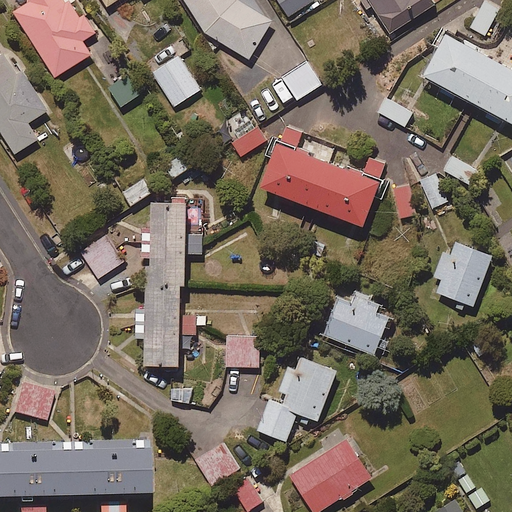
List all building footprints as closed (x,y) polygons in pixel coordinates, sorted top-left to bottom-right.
[(68,0),(66,1),(65,0),(31,0),(32,1),(15,11),(58,78),(93,56),(85,42),(98,34),(86,16),(82,18),(70,0),(68,0)] [(102,0),(108,9),(121,0),(102,0)] [(239,0),(186,0),(207,31),(251,60),(275,23),(239,0)] [(278,0),(291,19),(317,2),(315,0),(278,0)] [(439,6),(435,0),(355,0),(380,42),(439,6)] [(502,10),(487,1),(471,27),(486,36),(502,10)] [(442,84),(438,91),(454,99),(457,93),(489,110),(486,116),(499,124),(503,118),(511,122),(511,69),(450,35),(427,76),(442,84)] [(20,75),(6,54),(0,58),(0,128),(17,155),(40,140),(30,124),(50,112),(25,72),(20,75)] [(202,90),(180,55),(154,72),(176,107),(202,90)] [(323,85),(309,62),(285,78),(299,100),(323,85)] [(142,96),(129,77),(109,91),(122,110),(142,96)] [(414,114),(387,99),(380,113),(407,128),(414,114)] [(305,132),(289,126),(265,190),(368,230),(392,166),(372,158),(365,177),(297,152),(305,132)] [(268,141),(260,128),(234,144),(242,157),(268,141)] [(196,166),(187,153),(167,167),(176,180),(196,166)] [(479,173),(452,156),(445,169),(471,186),(479,173)] [(450,203),(439,174),(423,180),(434,209),(450,203)] [(412,186),(396,189),(402,221),(419,218),(412,186)] [(189,288),(191,203),(157,203),(156,230),(145,230),(144,259),(152,259),(150,308),(138,308),(137,337),(150,337),(149,368),(183,369),(185,288),(189,288)] [(126,263),(107,232),(81,248),(100,279),(126,263)] [(496,258),(459,243),(454,256),(446,253),(436,278),(444,281),(439,294),(476,308),(496,258)] [(381,307),(344,291),(326,334),(377,356),(392,320),(378,314),(381,307)] [(261,337),(228,337),(229,368),(262,367),(261,337)] [(340,372),(302,357),(297,370),(290,367),(276,402),(270,399),(258,431),(288,443),(299,414),(320,422),(340,372)] [(55,391),(24,384),(16,414),(48,421),(55,391)] [(326,511),(375,480),(349,440),(292,478),(314,511),(326,511)] [(242,471),(225,443),(197,461),(213,488),(242,471)] [(0,503),(22,502),(21,511),(46,511),(46,502),(101,501),(101,511),(128,511),(128,500),(153,499),(151,444),(0,447),(0,503)] [(249,511),(265,502),(250,479),(233,489),(247,511),(249,511)] [(464,511),(457,501),(440,511),(464,511)]
